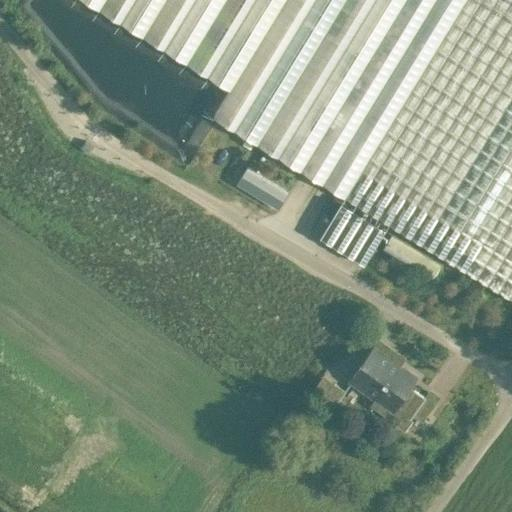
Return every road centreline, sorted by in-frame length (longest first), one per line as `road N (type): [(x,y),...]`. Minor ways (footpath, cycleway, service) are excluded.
road 1 (unclassified): [(0,22),(106,145),(511,381)]
road 2 (track): [(511,396),(434,511)]
